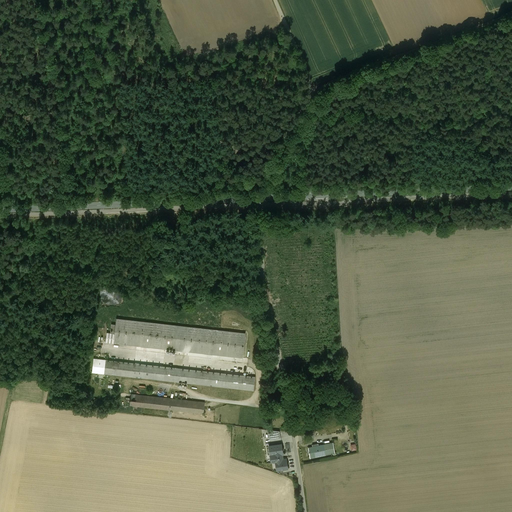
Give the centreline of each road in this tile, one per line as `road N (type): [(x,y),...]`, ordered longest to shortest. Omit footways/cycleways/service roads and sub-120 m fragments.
road 1 (unclassified): [(304,511),(263,291),(260,198)]
road 2 (tertiary): [(0,209),(260,198)]
road 3 (tertiary): [(260,198),(511,186)]
road 4 (unclassified): [(312,93),(511,15)]
